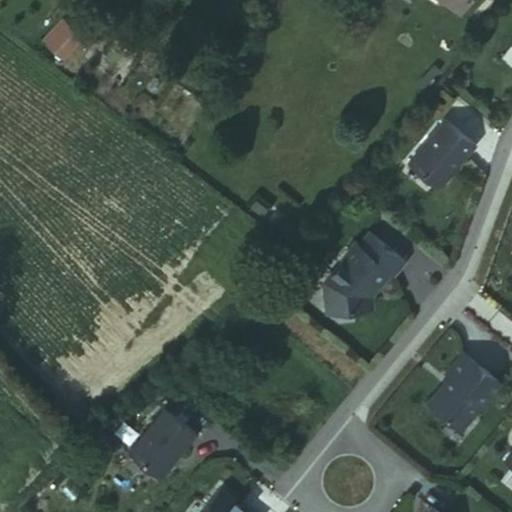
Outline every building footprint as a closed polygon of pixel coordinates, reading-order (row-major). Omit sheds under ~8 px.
[(455,0),(470,12),(479,0),(455,0)] [(46,39),(51,44),(69,25),(64,20),(46,39)] [(69,25),(51,44),(64,57),(83,38),(69,25)] [(417,161),(440,180),(449,179),(480,142),(452,119),(417,161)] [(343,257),(344,258),(325,280),(329,311),(370,307),(369,293),(376,284),(380,287),(393,271),(397,274),(408,261),(371,231),(361,243),(357,240),(343,257)] [(435,400),(467,427),(506,379),(469,349),(452,370),(459,375),(451,385),(449,384),(435,400)] [(133,449),(160,471),(167,470),(174,462),(172,461),(179,453),(180,455),(199,432),(168,407),(133,449)] [(254,511),(219,482),(194,511),(254,511)]
